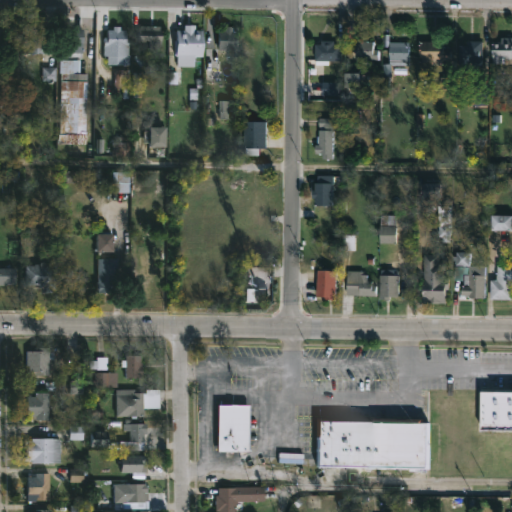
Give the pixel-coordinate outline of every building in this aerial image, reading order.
[(84,30),(83,60),(64,59),(65,25),(74,26),(74,29),(84,30)] [(195,26),(195,30),(203,31),(203,58),(195,58),(194,67),(177,67),(177,57),(175,57),(176,30),(184,30),(184,25),(195,26)] [(160,27),(160,31),(164,32),(163,50),(149,50),(149,41),(137,41),(138,31),(140,31),(140,26),(160,27)] [(47,55),(25,54),(25,27),(47,27),(47,55)] [(121,27),(121,30),(130,30),(130,66),(108,66),(108,57),(104,57),(104,37),(107,37),(107,30),(113,30),(113,27),(121,27)] [(234,27),(234,31),(239,31),(239,51),(218,51),(218,30),(223,30),(223,27),(234,27)] [(511,37),(511,58),(503,58),(503,63),(494,64),(494,43),(502,41),(502,37),(511,37)] [(444,38),(444,50),(452,50),(452,65),(432,65),(432,62),(423,62),(423,56),(420,56),(420,41),(433,41),(433,38),(444,38)] [(410,65),(390,65),(390,42),(404,41),(404,39),(410,39),(410,65)] [(335,40),(335,44),(343,44),(343,61),(329,61),(329,65),(317,65),(317,44),(322,44),(322,40),(335,40)] [(470,69),(459,69),(460,45),(467,45),(467,41),(484,41),(483,67),(470,66),(470,69)] [(356,42),(354,58),(377,60),(379,44),(356,42)] [(18,78),(0,78),(0,53),(18,53),(18,78)] [(79,61),(79,75),(87,75),(87,145),(59,145),(59,135),(61,135),(61,99),(59,99),(60,61),(79,61)] [(134,70),(134,73),(141,73),(141,98),(125,98),(125,87),(114,87),(114,70),(134,70)] [(334,118),(333,129),(334,131),(333,136),(334,136),(334,155),(333,158),(329,158),(329,159),(323,158),(323,152),(321,152),(321,153),(316,152),(316,143),(318,143),(318,136),(320,136),(320,130),(321,130),(321,127),(320,127),(320,118),(334,118)] [(260,154),(244,155),(244,121),(267,121),(267,146),(259,146),(260,154)] [(163,127),(165,128),(165,148),(149,148),(149,129),(163,127)] [(130,138),(129,157),(112,156),(113,136),(130,138)] [(135,173),(135,194),(112,193),(112,172),(135,173)] [(334,174),(341,175),(341,182),(333,182),(333,204),(315,204),(315,197),(313,197),(313,181),(318,181),(318,174),(334,174)] [(439,198),(439,186),(424,186),(424,198),(439,198)] [(452,205),(451,241),(443,241),(443,236),(439,236),(439,224),(442,224),(442,220),(439,220),(440,205),(452,205)] [(397,241),(381,242),(381,214),(397,214),(397,241)] [(511,231),(493,231),(493,215),(511,215),(511,231)] [(114,234),(95,234),(95,253),(114,253),(114,234)] [(441,249),(441,261),(446,261),(446,256),(453,256),(453,268),(448,268),(448,276),(451,276),(451,302),(425,302),(425,253),(434,253),(434,249),(441,249)] [(472,250),(472,259),(480,259),(480,264),(488,264),(486,297),(463,295),(464,279),(455,279),(456,264),(458,264),(458,259),(455,259),(455,255),(459,255),(459,250),(472,250)] [(115,278),(97,278),(97,259),(118,258),(118,268),(115,268),(115,278)] [(511,263),(511,298),(491,298),(492,278),(498,279),(499,263),(511,263)] [(56,264),(56,292),(41,292),(41,287),(38,287),(38,284),(25,284),(25,265),(56,264)] [(0,267),(15,267),(15,288),(0,288),(0,267)] [(337,269),(336,298),(326,298),(326,295),(317,295),(318,268),(337,269)] [(400,274),(399,296),(380,295),(382,268),(391,268),(390,273),(400,274)] [(377,285),(377,295),(360,294),(360,290),(347,289),(348,269),(368,270),(368,280),(373,280),(373,284),(377,285)] [(49,370),(49,375),(34,375),(34,371),(27,373),(26,351),(32,351),(32,347),(48,346),(49,370)] [(142,355),(142,358),(143,358),(142,363),(144,363),(144,373),(142,373),(142,378),(127,378),(127,367),(123,367),(123,359),(127,359),(127,355),(142,355)] [(117,374),(95,374),(95,388),(117,388),(117,374)] [(136,389),(136,392),(145,392),(144,416),(116,416),(116,389),(136,389)] [(51,393),(50,420),(38,420),(37,416),(28,416),(30,395),(37,396),(37,392),(51,393)] [(253,451),(221,451),(222,404),(253,405),(253,451)] [(134,419),(134,424),(149,424),(149,443),(146,443),(146,450),(122,451),(122,441),(132,441),(132,431),(125,431),(125,424),(128,424),(128,419),(134,419)] [(341,466),(312,466),(312,420),(430,422),(429,468),(341,466)] [(62,446),(61,463),(33,463),(33,461),(26,461),(28,446),(25,446),(25,440),(33,440),(33,438),(62,438),(62,446)] [(133,472),(120,472),(120,455),(149,455),(149,464),(145,464),(145,472),(133,472)] [(49,473),(49,500),(35,500),(35,497),(26,497),(26,476),(35,476),(35,473),(49,473)] [(148,502),(126,502),(125,484),(147,483),(148,502)] [(235,509),(235,511),(217,511),(217,510),(215,510),(214,494),(217,494),(217,486),(258,485),(258,500),(237,500),(237,502),(235,502),(235,509)]
